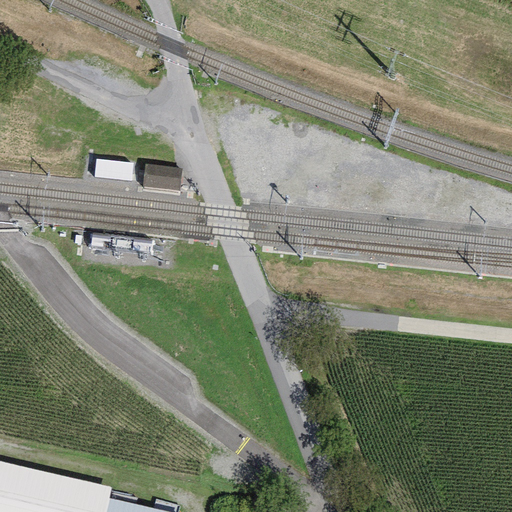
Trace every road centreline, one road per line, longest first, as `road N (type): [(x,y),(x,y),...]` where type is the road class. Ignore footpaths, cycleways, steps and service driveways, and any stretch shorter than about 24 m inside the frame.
road 1 (unclassified): [(262,304),(511,332)]
road 2 (unclassified): [(262,304),(339,511)]
road 3 (unclassified): [(0,49),(192,132)]
road 4 (unclassified): [(192,132),(262,304)]
road 5 (unclassified): [(155,0),(192,132)]
